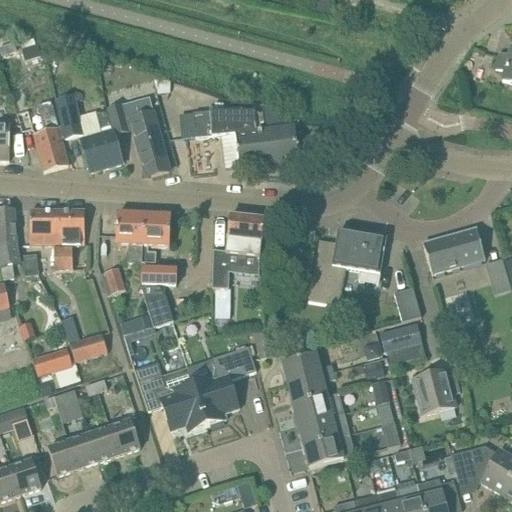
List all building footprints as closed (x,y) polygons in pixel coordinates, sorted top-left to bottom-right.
[(316,3),(316,8),(317,17),(328,16),(327,3),(316,3)] [(22,52),(25,64),(40,60),(37,48),(36,48),(22,52)] [(499,57),(495,71),(504,74),(502,83),(511,85),(511,50),(508,59),(499,57)] [(174,97),(194,106),(197,98),(177,89),(161,91),(162,98),(174,97)] [(81,143),(90,175),(122,166),(106,114),(97,116),(96,114),(78,119),(74,101),(56,105),(65,142),(83,137),(84,142),(81,143)] [(133,136),(146,180),(170,174),(150,103),(122,111),(121,107),(108,111),(114,130),(117,141),(133,136)] [(44,174),(44,175),(68,168),(50,104),(37,108),(44,134),(34,137),(44,174)] [(239,173),(299,166),(294,129),(286,130),(284,113),(262,109),(263,116),(254,117),(254,115),(210,114),(193,116),(195,141),(220,139),(222,169),(239,168),(239,173)] [(17,116),(22,134),(33,132),(28,114),(17,116)] [(0,127),(0,163),(9,164),(10,128),(0,127)] [(0,267),(3,283),(14,280),(9,252),(17,251),(17,245),(14,213),(0,212),(0,267)] [(29,249),(54,249),(60,249),(60,213),(29,213),(29,233),(29,249)] [(60,249),(54,249),(54,272),(72,273),(72,248),(85,248),(85,214),(60,213),(60,249)] [(128,265),(142,266),(144,217),(117,216),(116,248),(137,249),(137,255),(128,255),(128,265)] [(144,217),(142,266),(155,267),(156,256),(147,255),(147,249),(169,250),(171,218),(144,217)] [(213,266),(212,292),(228,292),(229,276),(259,279),(260,261),(264,222),(230,218),(224,266),(213,266)] [(423,247),(432,278),(451,272),(485,264),(482,252),(476,232),(423,247)] [(358,283),(378,287),(380,277),(386,241),(351,235),(351,238),(339,236),(340,234),(339,233),(336,248),(320,246),(320,244),(319,244),(309,305),(339,310),(346,271),(360,274),(358,283)] [(22,259),(24,280),(39,278),(36,257),(22,259)] [(176,272),(143,270),(143,287),(144,288),(165,288),(176,289),(176,272)] [(105,275),(112,297),(125,293),(118,271),(105,275)] [(0,288),(0,313),(10,311),(5,288),(0,288)] [(165,300),(165,288),(144,288),(144,298),(154,330),(172,325),(165,300)] [(394,296),(402,325),(421,320),(413,291),(394,296)] [(215,323),(230,323),(230,309),(215,309),(215,323)] [(61,323),(75,365),(107,355),(102,337),(79,344),(72,319),(61,323)] [(380,336),(385,356),(389,370),(425,360),(417,327),(380,336)] [(378,348),(366,351),(369,363),(381,360),(378,348)] [(212,381),(193,387),(207,429),(226,423),(224,417),(239,412),(230,384),(256,375),(250,356),(248,350),(212,362),(218,381),(213,383),(212,381)] [(32,362),(37,380),(72,369),(67,352),(32,362)] [(282,365),(287,387),(334,376),(332,368),(320,371),(316,357),(282,365)] [(361,369),(365,385),(384,380),(382,373),(389,371),(387,363),(380,365),(380,364),(361,369)] [(207,429),(193,387),(174,394),(174,396),(169,398),(158,365),(134,373),(148,415),(163,410),(171,435),(186,430),(188,436),(207,429)] [(446,373),(412,382),(422,419),(456,410),(452,397),(460,396),(455,378),(448,380),(446,373)] [(287,387),(293,408),(327,399),(323,385),(335,382),(334,376),(287,387)] [(380,407),(380,408),(389,405),(388,401),(389,401),(385,383),(371,387),(376,405),(378,404),(379,407),(380,407)] [(104,384),(96,386),(99,395),(107,393),(104,384)] [(49,385),(39,388),(42,398),(52,395),(49,385)] [(99,395),(96,386),(86,389),(89,398),(99,395)] [(63,397),(54,400),(57,409),(59,416),(80,409),(75,393),(63,397)] [(293,408),(298,429),(344,417),(342,410),(330,413),(327,399),(293,408)] [(57,409),(54,400),(45,404),(48,412),(57,409)] [(380,408),(379,408),(383,423),(393,420),(389,405),(380,408)] [(24,410),(0,418),(0,428),(27,419),(24,410)] [(106,418),(110,431),(119,458),(140,451),(131,424),(130,424),(126,411),(106,418)] [(304,450),(338,441),(350,438),(344,417),(298,429),(304,450)] [(395,426),(382,429),(388,451),(400,448),(395,426)] [(110,431),(89,438),(99,465),(119,458),(110,431)] [(89,438),(68,445),(78,472),(99,465),(89,438)] [(338,441),(304,450),(309,471),(355,459),(353,452),(341,455),(338,441)] [(78,472),(68,445),(48,452),(57,479),(78,472)] [(413,467),(426,463),(423,450),(409,454),(413,467)] [(472,480),(502,498),(511,481),(511,460),(499,453),(497,457),(485,450),(451,458),(458,484),(472,480)] [(395,457),(397,466),(408,463),(406,454),(395,457)] [(367,464),(370,475),(382,472),(379,461),(367,464)] [(32,464),(11,471),(20,498),(41,491),(32,464)] [(11,471),(0,474),(0,505),(20,498),(11,471)] [(461,511),(454,484),(442,487),(440,481),(417,487),(423,511),(461,511)] [(511,481),(502,498),(511,503),(511,481)] [(423,511),(417,487),(397,493),(401,511),(423,511)] [(237,490),(211,499),(215,510),(241,501),(237,490)] [(376,499),(379,511),(401,511),(397,493),(376,499)] [(364,511),(362,502),(355,504),(356,511),(379,511),(373,511),(364,511)]
